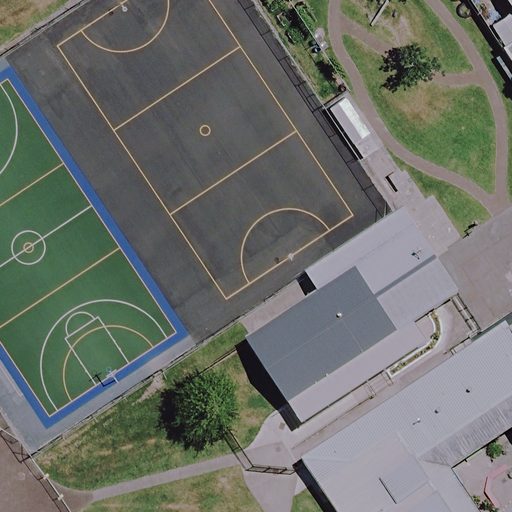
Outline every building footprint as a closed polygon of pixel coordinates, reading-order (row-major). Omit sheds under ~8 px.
[(511,14),(492,27),(511,59),(511,0),(503,0),(511,12),(511,14)] [(349,97),(327,111),(359,162),(382,148),(349,97)] [(460,296),(476,321),(511,297),(511,229),(505,218),(438,262),(460,296)] [(453,291),(412,227),(238,337),(279,401),(453,291)] [(511,511),(511,334),(505,323),(298,461),(332,511),(511,511)]
